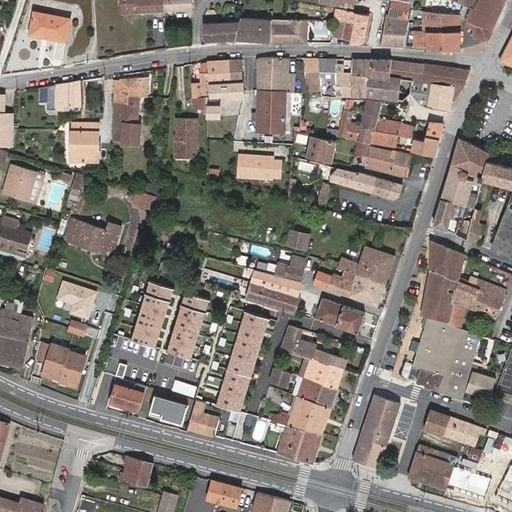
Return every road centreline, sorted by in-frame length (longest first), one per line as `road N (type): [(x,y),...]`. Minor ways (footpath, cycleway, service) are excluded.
road 1 (residential): [(0,82),(269,49),(482,60)]
road 2 (tertiary): [(336,480),(77,412),(0,382)]
road 3 (tertiary): [(91,435),(331,497)]
road 4 (tertiary): [(417,230),(482,60)]
road 5 (tertiary): [(369,380),(417,230)]
road 6 (residential): [(369,380),(511,429)]
road 7 (tertiary): [(456,511),(336,480)]
